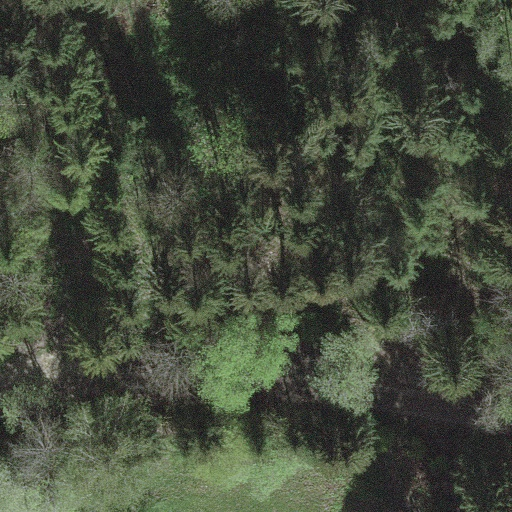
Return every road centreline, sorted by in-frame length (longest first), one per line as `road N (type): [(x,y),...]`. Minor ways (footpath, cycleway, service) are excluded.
road 1 (track): [(0,402),(139,376),(253,373),(378,386),(511,414)]
road 2 (track): [(378,386),(444,511)]
